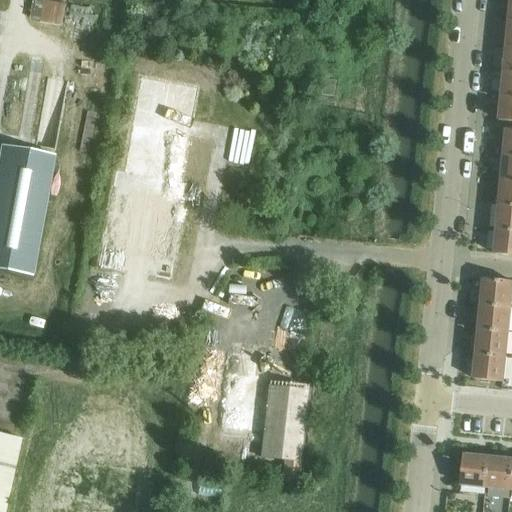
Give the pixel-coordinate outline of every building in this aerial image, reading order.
[(61,26),(65,5),(43,1),(39,22),(61,26)] [(113,38),(102,38),(100,67),(111,68),(113,38)] [(503,72),(511,73),(511,47),(506,47),(503,72)] [(56,49),(45,122),(78,127),(70,180),(91,183),(107,78),(89,75),(92,55),(56,49)] [(501,97),(511,97),(511,73),(503,72),(501,97)] [(333,97),(336,81),(315,77),(312,94),(333,97)] [(114,171),(98,268),(170,281),(187,184),(181,183),(197,89),(140,79),(124,173),(114,171)] [(511,97),(501,97),(498,122),(511,123),(511,97)] [(1,145),(0,151),(0,269),(32,275),(54,155),(1,145)] [(511,155),(504,155),(502,179),(511,180),(511,155)] [(511,180),(502,179),(499,204),(511,205),(511,180)] [(511,205),(499,204),(497,229),(511,230),(511,205)] [(511,230),(497,229),(495,254),(511,255),(511,230)] [(481,304),(511,308),(511,305),(511,281),(484,279),(481,304)] [(479,329),(509,332),(511,308),(481,304),(479,329)] [(476,353),(507,357),(509,332),(479,329),(476,353)] [(507,357),(476,353),(474,379),(504,382),(507,357)] [(265,435),(262,458),(283,460),(280,483),(297,484),(300,462),(308,386),(268,382),(270,358),(231,354),(223,430),(265,435)] [(0,435),(0,511),(4,511),(21,440),(0,435)] [(487,489),(490,458),(464,456),(461,486),(487,489)] [(511,491),(511,488),(511,460),(490,458),(487,489),(511,491)]
